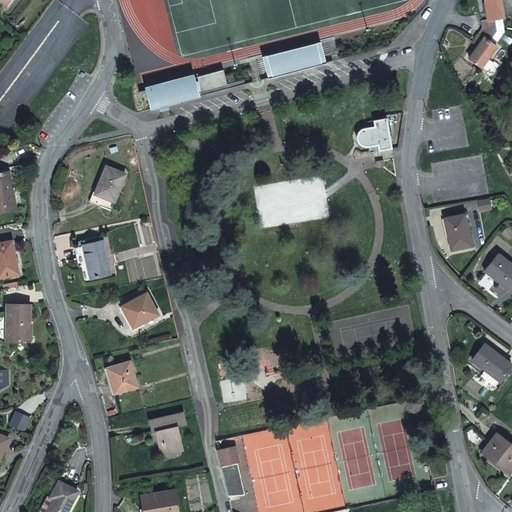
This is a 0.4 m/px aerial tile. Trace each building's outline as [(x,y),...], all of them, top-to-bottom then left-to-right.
[(484,0),(487,19),(480,19),(482,29),(495,31),(494,18),(503,17),(499,0),(484,0)] [(482,29),(478,35),(483,38),(470,59),(481,66),(496,46),(489,42),(495,31),(482,29)] [(268,78),(326,63),(321,45),(263,60),(268,78)] [(192,73),(145,85),(151,108),(228,88),(223,70),(194,78),(192,73)] [(379,149),(392,147),(386,117),(377,119),(377,114),(367,116),(367,120),(364,121),(365,127),(361,128),(359,131),(357,134),(357,138),(359,141),(361,144),(365,146),(368,146),(377,144),(379,149)] [(106,166),(96,193),(105,196),(102,206),(112,210),(125,173),(106,166)] [(8,171),(0,172),(0,211),(16,208),(8,171)] [(105,196),(96,193),(93,192),(89,202),(102,206),(105,196)] [(490,195),(478,198),(480,208),(492,205),(490,195)] [(465,212),(444,217),(451,249),(472,244),(465,212)] [(13,240),(0,242),(0,273),(1,277),(21,273),(13,240)] [(103,244),(77,250),(85,283),(112,276),(103,244)] [(511,285),(511,261),(499,252),(486,269),(510,287),(511,285)] [(148,295),(122,308),(134,330),(159,317),(148,295)] [(32,305),(10,304),(8,329),(10,329),(10,342),(22,343),(22,340),(32,341),(32,330),(31,329),(32,305)] [(511,372),(511,363),(487,344),(474,360),(504,383),(511,372)] [(130,363),(107,371),(114,396),(138,389),(130,363)] [(0,389),(9,385),(8,370),(0,366),(0,389)] [(9,425),(24,432),(30,417),(16,411),(9,425)] [(156,433),(159,446),(162,445),(165,455),(182,451),(177,428),(186,426),(183,415),(150,422),(153,433),(156,433)] [(0,460),(9,439),(0,435),(0,460)] [(511,446),(500,437),(485,456),(511,476),(511,446)] [(225,483),(228,495),(242,494),(234,462),(238,461),(235,445),(217,449),(221,465),(225,483)] [(65,511),(77,491),(57,481),(49,497),(52,499),(51,501),(45,498),(39,510),(38,511),(65,511)] [(142,499),(144,511),(177,511),(174,493),(142,499)]
